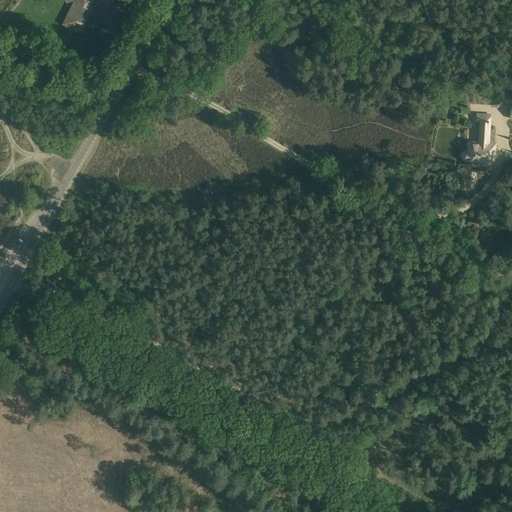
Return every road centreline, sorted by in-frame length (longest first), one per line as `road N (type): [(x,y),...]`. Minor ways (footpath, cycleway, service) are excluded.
road 1 (track): [(511,332),(344,416),(315,421),(290,417),(63,293),(8,284)]
road 2 (track): [(131,66),(416,219),(446,218),(485,192),(501,159),(502,109)]
road 3 (track): [(378,511),(331,465),(8,284)]
road 4 (tertiary): [(0,300),(168,0)]
